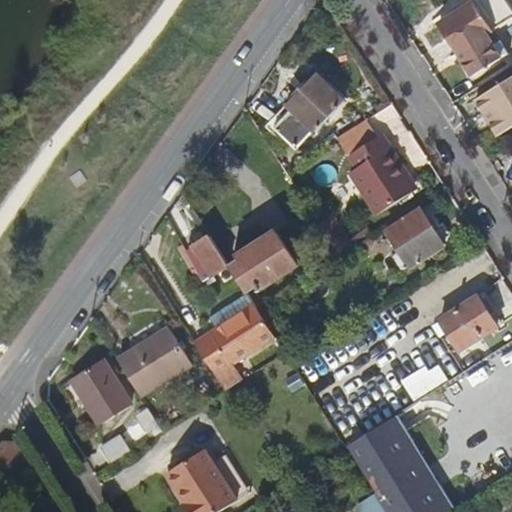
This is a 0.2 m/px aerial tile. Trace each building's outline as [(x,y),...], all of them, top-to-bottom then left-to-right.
[(511,18),(511,14),(503,0),(466,0),(436,19),(457,52),(474,79),(502,61),(486,34),(511,18)] [(346,105),(317,76),(270,124),(298,153),(346,105)] [(511,130),(511,79),(475,103),(498,139),(511,130)] [(385,152),(390,148),(382,137),(377,140),(385,152)] [(398,170),(403,168),(390,148),(385,152),(377,140),(350,158),(357,171),(352,175),(378,216),(412,195),(398,170)] [(418,191),(403,168),(398,170),(412,195),(418,191)] [(412,268),(453,240),(442,224),(434,229),(421,211),(388,231),(401,251),(412,268)] [(336,216),(321,226),(340,255),(355,246),(336,216)] [(230,269),(246,294),(254,290),(257,294),(295,270),(273,236),(235,260),(238,264),(230,269)] [(230,269),(211,240),(195,250),(199,257),(213,280),(230,269)] [(412,268),(401,251),(397,258),(404,271),(412,268)] [(478,272),(468,256),(450,268),(460,284),(478,272)] [(213,280),(199,257),(188,264),(202,287),(213,280)] [(498,330),(478,300),(443,322),(462,352),(498,330)] [(256,309),(197,347),(226,393),(244,382),(234,367),(275,340),(256,309)] [(171,332),(121,363),(144,401),(195,370),(171,332)] [(132,404),(104,360),(72,380),(99,423),(132,404)] [(462,371),(457,360),(442,369),(447,379),(462,371)] [(415,403),(448,383),(438,367),(404,387),(415,403)] [(342,428),(352,422),(350,420),(336,400),(327,406),(342,428)] [(352,422),(362,438),(379,427),(388,421),(389,420),(378,402),(350,420),(352,422)] [(146,432),(152,441),(164,433),(150,410),(138,417),(146,432)] [(445,511),(388,421),(379,427),(433,511),(445,511)] [(334,433),(344,449),(362,438),(352,422),(342,428),(334,433)] [(433,511),(379,427),(362,438),(407,511),(433,511)] [(132,453),(152,441),(146,432),(127,445),(131,451),(132,453)] [(108,465),(131,451),(127,445),(122,436),(99,450),(108,465)] [(407,511),(362,438),(344,449),(374,495),(384,511),(407,511)] [(3,444),(0,447),(0,489),(14,511),(59,511),(15,442),(3,444)] [(166,476),(176,492),(182,489),(190,502),(185,505),(188,511),(220,511),(236,502),(205,452),(166,476)] [(182,489),(176,492),(185,505),(190,502),(182,489)] [(384,511),(374,495),(356,506),(359,511),(384,511)]
